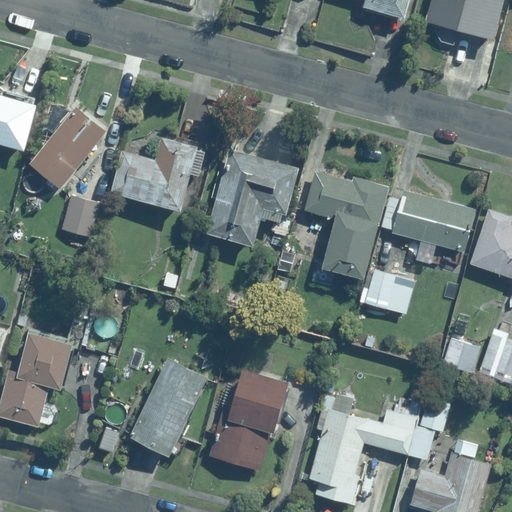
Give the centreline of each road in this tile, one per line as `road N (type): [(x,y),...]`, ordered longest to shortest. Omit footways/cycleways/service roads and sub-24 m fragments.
road 1 (residential): [(10,0),(511,134)]
road 2 (residential): [(0,473),(138,511)]
